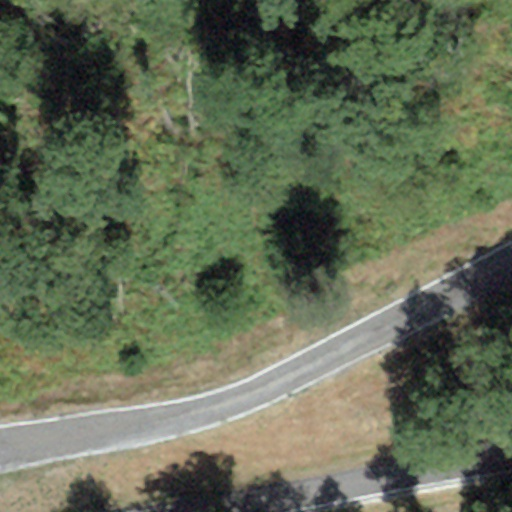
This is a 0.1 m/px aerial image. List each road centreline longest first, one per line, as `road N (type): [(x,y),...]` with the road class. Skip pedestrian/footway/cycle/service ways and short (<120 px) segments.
road 1 (unclassified): [(0,451),(249,396),(511,262)]
road 2 (unclassified): [(511,460),(221,511)]
